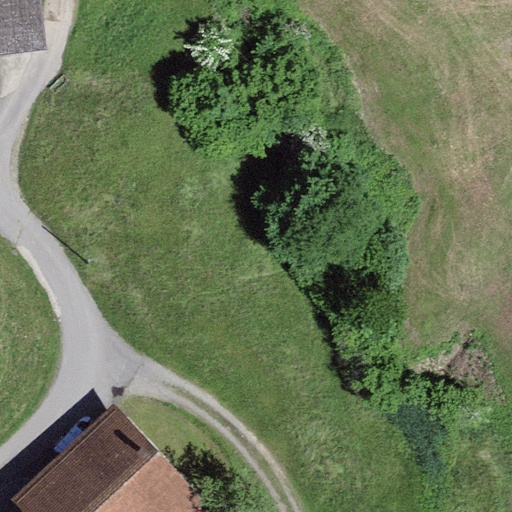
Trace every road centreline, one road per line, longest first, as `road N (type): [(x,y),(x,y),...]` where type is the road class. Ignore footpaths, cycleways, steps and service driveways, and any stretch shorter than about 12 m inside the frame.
road 1 (residential): [(0,472),(82,395),(88,362),(71,301),(32,238),(0,206)]
road 2 (track): [(88,362),(166,381),(228,428),(268,472),(287,511)]
road 3 (residential): [(0,132),(55,18),(55,0)]
